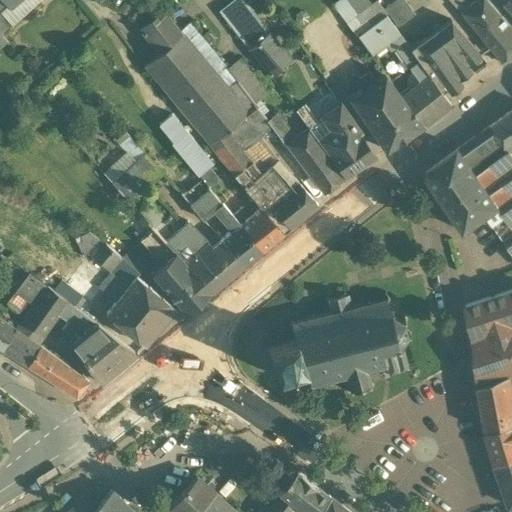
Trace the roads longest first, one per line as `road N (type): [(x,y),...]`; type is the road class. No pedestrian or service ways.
road 1 (residential): [(496,511),(468,341),(441,228),(414,161)]
road 2 (secondary): [(414,161),(191,337)]
road 3 (secondary): [(401,511),(191,337)]
road 4 (secondary): [(191,337),(66,447)]
road 5 (secondary): [(511,84),(414,161)]
